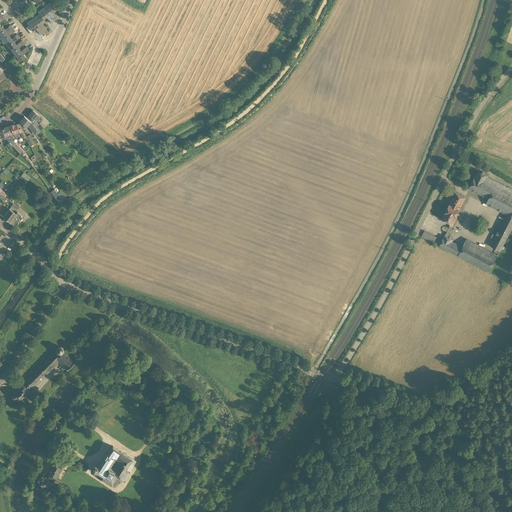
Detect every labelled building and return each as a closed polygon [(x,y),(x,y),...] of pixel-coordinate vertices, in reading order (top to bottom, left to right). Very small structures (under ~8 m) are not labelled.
[(45,9),(54,21),(57,19),(53,13),(56,11),(52,5),(45,9)] [(51,24),(54,21),(45,9),(39,14),(40,16),(44,20),(47,18),(51,24)] [(45,22),(44,20),(40,16),(34,21),(43,33),(46,30),(42,25),(45,22)] [(40,35),(43,33),(34,21),(28,26),(32,32),(35,29),(40,35)] [(0,37),(1,37),(12,28),(10,25),(4,29),(2,26),(1,27),(0,27),(0,37)] [(11,39),(9,36),(15,32),(12,28),(1,37),(5,44),(11,39)] [(16,45),(14,42),(19,38),(17,35),(11,39),(5,44),(10,50),(16,45)] [(21,51),(19,48),(24,44),(22,41),(16,45),(10,50),(15,56),(21,51)] [(21,51),(15,56),(20,63),(26,58),(23,55),(29,50),(26,47),(21,51)] [(33,111),(28,116),(35,122),(36,121),(39,116),(38,115),(33,111)] [(24,116),(19,122),(20,123),(26,128),(27,126),(29,128),(32,133),(36,129),(35,127),(33,124),(35,122),(28,116),(26,118),(24,116)] [(38,124),(36,121),(35,122),(33,124),(36,129),(39,133),(44,128),(40,123),(38,124)] [(14,124),(9,126),(10,127),(13,135),(13,134),(16,138),(20,136),(19,134),(18,132),(19,132),(20,133),(21,132),(22,133),(20,133),(22,138),(23,138),(25,136),(23,131),(20,123),(17,124),(14,125),(14,124)] [(4,129),(2,129),(4,137),(5,138),(6,139),(9,142),(10,143),(12,146),(16,149),(18,151),(20,149),(18,147),(12,141),(15,139),(11,135),(8,126),(4,128),(4,129)] [(30,146),(34,144),(30,135),(26,137),(30,146)] [(488,174),(478,169),(469,186),(489,196),(486,201),(507,212),(491,244),(500,249),(511,224),(511,180),(490,170),(488,174)] [(50,192),(56,200),(60,198),(57,194),(54,189),(50,192)] [(456,192),(450,203),(460,208),(465,196),(456,192)] [(450,203),(450,202),(442,217),(448,219),(447,221),(453,224),(457,216),(456,215),(458,212),(460,208),(450,203)] [(16,214),(9,209),(2,217),(9,222),(9,223),(11,224),(13,225),(18,219),(20,220),(21,220),(22,218),(22,217),(20,216),(21,215),(17,212),(16,214)] [(440,244),(443,238),(424,229),(421,234),(440,244)] [(463,244),(452,239),(453,237),(445,233),(443,238),(440,244),(458,253),(463,244)] [(496,256),(465,240),(463,244),(458,253),(489,269),(496,256)] [(57,350),(52,355),(57,360),(60,363),(67,355),(62,350),(63,349),(63,348),(63,347),(62,346),(61,345),(60,345),(59,345),(58,346),(57,347),(57,348),(57,349),(57,350)] [(52,355),(41,367),(46,372),(57,360),(52,355)] [(75,363),(67,355),(60,363),(67,370),(75,363)] [(19,388),(19,389),(24,394),(46,372),(41,367),(23,384),(22,384),(21,385),(20,385),(19,386),(19,388)] [(123,369),(118,375),(124,380),(129,375),(123,369)] [(15,398),(16,398),(18,400),(22,395),(24,394),(19,389),(17,391),(15,392),(14,392),(13,392),(12,393),(11,394),(11,395),(11,396),(11,397),(12,398),(13,398),(15,398)] [(0,412),(10,399),(9,398),(0,409),(0,412)] [(199,430),(193,427),(196,422),(190,418),(184,427),(188,430),(187,432),(194,437),(195,435),(198,437),(200,434),(197,433),(199,430)] [(107,452),(105,452),(103,456),(104,456),(99,464),(98,463),(96,466),(95,464),(94,464),(93,463),(91,464),(90,464),(89,466),(89,467),(90,468),(90,470),(92,470),(93,470),(94,470),(95,469),(103,474),(100,478),(113,486),(119,477),(123,480),(129,471),(124,468),(131,457),(112,445),(107,452)] [(67,453),(60,449),(56,459),(63,462),(67,453)] [(135,461),(131,457),(124,468),(129,471),(135,461)] [(63,462),(56,459),(54,461),(53,461),(46,476),(55,480),(63,462)] [(43,478),(41,475),(39,477),(40,478),(34,481),(37,485),(36,486),(38,489),(48,483),(45,478),(43,478)]
